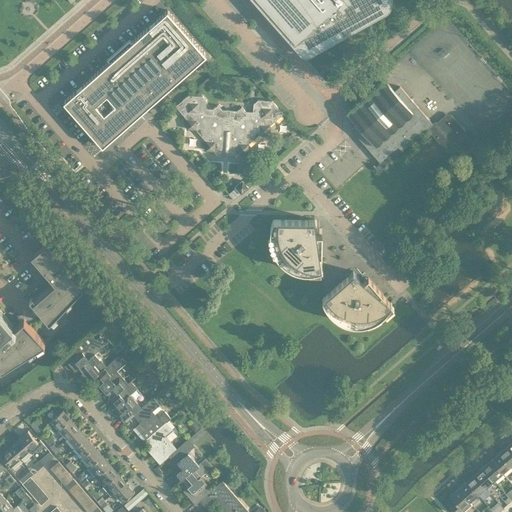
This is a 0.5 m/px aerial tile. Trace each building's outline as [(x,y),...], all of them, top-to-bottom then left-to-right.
[(242,0),(297,62),(299,64),(300,64),(301,64),(302,65),(303,65),(305,65),(307,64),(373,27),(384,21),(384,20),(385,20),(385,19),(386,19),(386,18),(388,15),(390,0),(242,0)] [(107,58),(109,61),(63,102),(102,146),(206,55),(167,10),(132,41),(129,39),(107,58)] [(348,107),(345,110),(356,123),(350,129),(377,159),(373,162),(380,170),(432,123),(400,85),(393,91),(383,79),(380,81),(376,86),(370,89),(367,93),(364,95),(361,99),(356,101),(354,105),(348,107)] [(206,101),(202,96),(188,95),(176,106),(187,120),(187,129),(196,129),(206,141),(205,150),(214,151),(218,155),(223,151),(230,152),(234,156),(239,153),(248,153),(248,144),(260,134),(269,135),(270,125),(283,114),(272,101),(258,100),(254,104),(251,111),(246,111),(242,107),(237,110),(222,109),(218,105),(213,109),(206,108),(206,101)] [(459,127),(449,115),(445,115),(434,124),(433,122),(432,123),(427,129),(445,149),(466,131),(461,126),(459,127)] [(289,136),(288,137),(293,143),(296,139),(291,134),(289,136)] [(241,194),(248,188),(242,181),(235,187),(241,194)] [(236,188),(234,188),(228,194),(233,200),(241,194),(236,188)] [(316,228),(314,219),(308,219),(308,220),(273,219),(273,220),(272,221),(272,222),(272,223),(271,224),(271,225),(271,226),(271,227),(270,228),(270,229),(270,230),(270,231),(270,232),(270,233),(270,234),(270,235),(270,236),(270,237),(270,238),(270,239),(270,240),(270,241),(271,241),(271,242),(271,243),(271,244),(271,245),(272,246),(272,247),(272,248),(273,249),(273,250),(274,251),(274,252),(275,253),(275,254),(276,254),(276,255),(276,256),(277,256),(277,257),(278,258),(279,259),(280,260),(280,261),(281,261),(282,262),(283,263),(284,263),(284,264),(285,264),(285,265),(286,265),(287,266),(288,266),(288,267),(289,267),(290,267),(290,268),(291,268),(292,269),(293,269),(294,269),(294,270),(295,270),(296,270),(297,270),(297,271),(298,271),(299,271),(300,271),(301,271),(302,272),(303,272),(304,272),(305,272),(306,272),(307,272),(308,272),(309,272),(310,272),(311,272),(312,272),(313,272),(314,272),(314,271),(315,271),(316,271),(317,271),(318,271),(318,270),(319,270),(320,270),(321,270),(321,269),(322,269),(323,269),(322,267),(321,267),(322,234),(315,234),(315,228),(316,228)] [(52,280),(29,300),(46,319),(49,323),(82,288),(44,244),(31,256),(52,280)] [(360,277),(359,276),(353,271),(348,275),(349,276),(322,298),(322,299),(322,300),(323,301),(323,302),(324,302),(324,303),(324,304),(325,305),(325,306),(326,307),(327,308),(327,309),(328,309),(328,310),(329,310),(329,311),(330,312),(331,313),(332,314),(333,315),(334,316),(335,316),(335,317),(336,317),(337,318),(338,318),(338,319),(339,319),(340,320),(341,320),(342,321),(343,321),(344,322),(345,322),(346,322),(347,322),(347,323),(348,323),(349,323),(350,323),(351,324),(352,324),(353,324),(354,324),(355,324),(356,324),(357,324),(358,324),(359,324),(360,324),(361,324),(362,324),(363,324),(364,324),(365,323),(366,323),(367,323),(368,323),(369,323),(369,322),(370,322),(371,322),(372,321),(373,321),(374,321),(374,320),(375,320),(376,320),(376,319),(377,319),(378,318),(379,318),(380,317),(381,316),(382,316),(382,315),(383,315),(383,314),(384,314),(384,313),(385,313),(385,312),(386,311),(387,311),(387,310),(387,309),(388,309),(388,308),(389,308),(389,307),(390,306),(390,305),(391,305),(391,304),(391,303),(392,303),(392,302),(390,301),(390,302),(368,277),(363,281),(359,277),(360,277)] [(0,334),(12,324),(0,310),(0,334)] [(0,369),(1,369),(45,342),(24,318),(14,326),(12,324),(0,334),(0,369)] [(107,319),(103,322),(108,328),(111,326),(112,325),(107,319)] [(96,340),(90,333),(89,332),(72,347),(79,355),(68,363),(75,371),(81,366),(85,371),(81,375),(88,383),(99,374),(98,373),(106,366),(95,353),(106,344),(99,337),(96,340)] [(116,371),(126,362),(119,355),(106,366),(98,373),(99,374),(104,380),(99,385),(111,398),(127,383),(116,371)] [(129,395),(137,389),(130,381),(127,383),(111,398),(117,404),(112,409),(124,423),(134,414),(133,414),(141,408),(129,395)] [(152,412),(159,405),(152,398),(141,408),(133,414),(134,414),(137,418),(139,417),(142,420),(136,426),(147,439),(147,438),(165,422),(170,418),(165,412),(157,418),(152,412)] [(58,428),(70,418),(62,409),(46,423),(54,433),(59,429),(58,428)] [(66,437),(78,427),(70,418),(58,428),(59,429),(66,437)] [(30,424),(36,432),(41,428),(42,427),(35,420),(30,424)] [(165,436),(172,430),(165,422),(147,438),(153,445),(148,449),(160,463),(169,455),(176,448),(165,436)] [(74,446),(86,436),(78,427),(66,437),(74,446)] [(36,441),(29,432),(27,430),(18,438),(28,450),(35,444),(39,449),(44,445),(39,440),(36,441)] [(511,439),(510,441),(504,433),(500,437),(511,450),(511,439)] [(82,456),(94,445),(86,436),(74,446),(82,456)] [(191,436),(188,438),(192,444),(196,441),(191,436)] [(57,445),(54,442),(49,437),(45,441),(50,446),(49,447),(52,450),(57,445)] [(510,465),(511,463),(511,450),(500,437),(495,441),(502,449),(498,452),(510,465)] [(19,458),(28,450),(18,438),(8,446),(19,458)] [(187,452),(194,446),(192,444),(188,438),(176,448),(169,455),(173,459),(174,457),(183,468),(177,473),(182,479),(182,478),(198,465),(187,452)] [(55,453),(60,449),(57,445),(52,450),(55,453)] [(90,464),(101,454),(94,445),(82,456),(90,464)] [(0,454),(10,466),(19,458),(8,446),(0,453),(0,454)] [(498,452),(494,455),(488,447),(483,452),(502,473),(510,465),(498,452)] [(493,480),(502,473),(483,452),(478,456),(485,463),(481,466),(493,480)] [(98,473),(109,463),(101,454),(90,464),(98,473)] [(201,476),(212,466),(205,458),(198,465),(182,478),(182,479),(188,485),(183,490),(195,503),(200,499),(212,489),(201,476)] [(53,473),(62,466),(58,461),(49,468),(53,473)] [(481,466),(478,469),(471,462),(467,466),(485,487),(493,480),(481,466)] [(71,471),(76,467),(73,463),(68,467),(71,471)] [(106,483),(117,473),(109,463),(98,473),(106,483)] [(57,477),(65,470),(62,466),(53,473),(57,477)] [(477,494),(485,487),(467,466),(462,470),(469,477),(466,480),(477,494)] [(60,481),(69,474),(65,470),(57,477),(60,481)] [(22,471),(16,477),(21,483),(28,477),(22,471)] [(7,481),(13,477),(9,473),(4,478),(7,481)] [(113,492),(125,482),(117,473),(106,483),(103,486),(111,496),(114,493),(113,492)] [(64,485),(72,478),(69,474),(60,481),(64,485)] [(29,476),(21,483),(25,487),(33,480),(29,476)] [(466,480),(462,483),(456,476),(451,480),(469,501),(477,494),(466,480)] [(84,486),(89,482),(85,477),(80,482),(84,486)] [(67,489),(76,482),(72,478),(64,485),(67,489)] [(29,492),(37,485),(33,480),(25,487),(29,492)] [(233,491),(239,486),(234,480),(228,484),(233,491)] [(469,501),(451,480),(446,484),(453,491),(449,495),(450,496),(445,501),(454,511),(462,511),(472,504),(469,501)] [(235,511),(247,511),(248,511),(221,481),(212,489),(200,499),(205,505),(217,495),(227,506),(220,511),(231,511),(234,510),(235,511)] [(71,494),(80,486),(76,482),(67,489),(71,494)] [(121,501),(133,491),(125,482),(113,492),(114,493),(121,501)] [(32,496),(41,489),(37,485),(29,492),(32,496)] [(75,498),(84,491),(80,486),(71,494),(75,498)] [(36,500),(44,493),(41,489),(32,496),(36,500)] [(23,500),(28,495),(25,491),(20,496),(23,500)] [(78,502),(87,495),(84,491),(75,498),(78,502)] [(40,505),(48,498),(44,493),(36,500),(40,505)] [(128,510),(141,498),(137,493),(124,505),(128,510)] [(82,506),(90,499),(87,495),(78,502),(82,506)] [(8,511),(14,507),(6,499),(0,503),(0,511),(8,511)] [(85,510),(94,503),(90,499),(82,506),(85,510)] [(103,508),(108,503),(105,500),(100,504),(103,508)] [(498,502),(491,509),(493,511),(497,511),(503,507),(498,502)] [(87,511),(91,511),(98,507),(94,503),(85,510),(87,511)]
